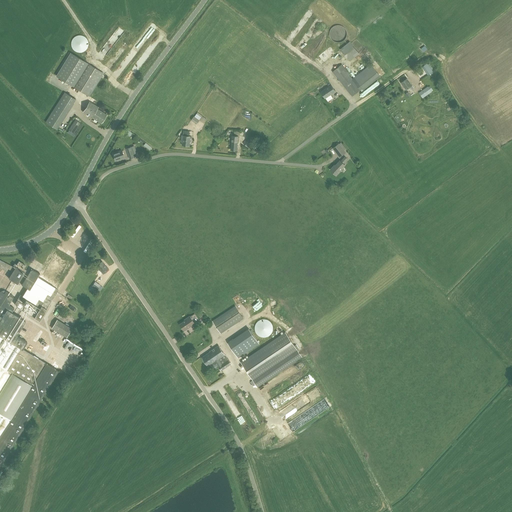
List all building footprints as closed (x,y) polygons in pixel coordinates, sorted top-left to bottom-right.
[(346,37),(347,35),(347,33),(347,31),(346,30),(345,28),(344,27),(343,27),(342,26),(340,25),(338,25),(336,25),(335,26),(333,27),(332,28),(331,29),(330,31),(330,33),(330,35),(330,37),(331,39),(332,40),(333,41),(335,42),(337,42),(339,42),(342,42),(344,40),(345,39),(346,37)] [(88,45),(88,43),(88,42),(87,40),(87,39),(86,38),(84,37),(83,36),(81,35),(80,35),(78,35),(76,36),(75,37),(73,38),(72,40),(71,42),(71,43),(71,45),(71,46),(72,48),(73,49),(75,51),(77,52),(79,52),(81,52),(82,52),(84,51),(85,50),(87,49),(88,47),(88,45)] [(350,61),(359,53),(350,42),(340,49),(350,61)] [(323,61),(335,52),(329,45),(318,54),(323,61)] [(127,54),(130,58),(137,51),(134,47),(127,54)] [(56,76),(71,85),(89,97),(104,73),(86,62),(70,52),(56,76)] [(352,96),(360,90),(352,79),(349,75),(350,74),(342,64),(333,72),(352,96)] [(355,77),(352,79),(360,90),(361,91),(380,76),(379,75),(371,64),(355,77)] [(412,90),(414,88),(412,85),(407,79),(401,83),(406,90),(410,87),(412,90)] [(325,98),(336,91),(331,84),(321,91),(325,98)] [(419,93),(422,98),(431,91),(428,86),(419,93)] [(46,122),(57,129),(76,100),(65,93),(46,122)] [(101,123),(106,115),(97,109),(98,107),(89,101),(83,112),(101,123)] [(197,114),(195,116),(194,116),(191,120),(197,124),(200,120),(199,120),(201,117),(197,114)] [(74,122),(68,132),(75,137),(82,127),(74,122)] [(190,146),(191,136),(189,136),(189,134),(189,131),(183,130),(183,135),(184,135),(183,135),(183,137),(182,137),(181,141),(183,142),(182,145),(190,146)] [(243,143),(247,147),(253,140),(253,141),(254,139),(250,135),(243,143)] [(340,157),(345,153),(339,144),(333,148),(338,154),(340,157)] [(133,157),(132,154),(136,153),(134,146),(126,149),(129,158),(133,157)] [(124,157),(122,151),(113,154),(115,160),(124,157)] [(340,161),(335,166),(334,165),(330,169),(336,176),(341,171),(340,170),(345,165),(343,163),(347,159),(345,157),(341,161),(340,161)] [(76,225),(67,237),(70,239),(79,227),(76,225)] [(0,266),(7,270),(8,268),(12,270),(13,268),(11,267),(12,265),(0,259),(0,266)] [(13,266),(15,268),(8,278),(17,284),(25,272),(26,270),(24,268),(26,265),(19,261),(17,264),(14,263),(13,266)] [(106,272),(109,270),(108,269),(109,268),(102,261),(96,266),(103,274),(105,271),(106,272)] [(95,289),(97,290),(100,286),(101,285),(95,281),(92,287),(95,289)] [(0,466),(59,371),(23,349),(27,342),(17,335),(26,321),(12,312),(14,308),(9,305),(13,297),(13,296),(6,291),(4,293),(0,290),(0,466)] [(17,300),(15,302),(16,306),(24,311),(40,320),(47,309),(41,305),(40,307),(23,296),(20,294),(17,300)] [(235,306),(213,321),(221,333),(243,318),(235,306)] [(184,331),(195,323),(190,316),(185,320),(185,321),(180,324),(184,331)] [(72,328),(57,319),(52,328),(67,337),(72,328)] [(255,326),(255,327),(255,329),(255,331),(256,332),(257,334),(259,335),(261,336),(263,337),(264,337),(266,337),(267,336),(269,336),(270,335),(271,334),(272,332),(273,330),(273,328),(273,327),(272,325),(272,323),(270,321),(268,320),(265,319),(263,319),(261,320),(259,320),(258,321),(257,322),(256,324),(255,326)] [(245,340),(238,329),(224,339),(231,349),(245,340)] [(286,332),(268,344),(241,362),(257,386),(302,356),(298,350),(286,332)] [(252,336),(235,348),(240,356),(258,344),(252,336)] [(208,366),(211,364),(212,366),(216,363),(221,371),(231,364),(219,345),(202,357),(208,366)] [(268,410),(297,392),(292,384),(263,402),(268,410)]
